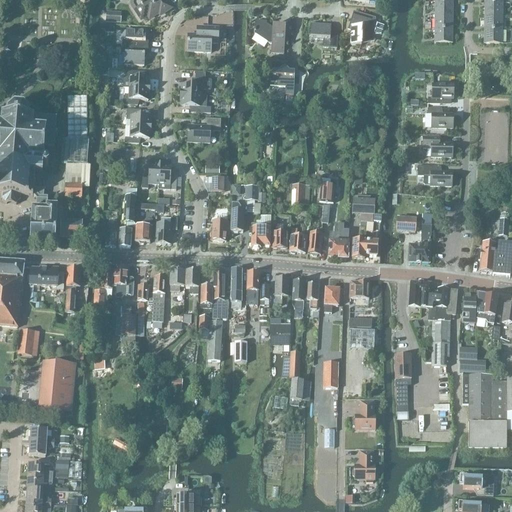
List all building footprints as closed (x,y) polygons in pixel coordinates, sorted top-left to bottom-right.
[(141,21),(141,20),(147,16),(150,19),(161,12),(163,14),(171,9),(165,0),(133,0),(132,1),(131,5),(132,7),(141,21)] [(435,3),(435,16),(453,16),(453,3),(435,3)] [(485,3),(485,17),(502,17),(502,4),(485,3)] [(112,13),(106,13),(106,24),(118,24),(118,17),(112,17),(112,13)] [(381,35),(384,26),(374,24),(375,19),(354,13),(352,21),(353,22),(352,29),(351,46),(361,47),(362,41),(374,42),(374,37),(381,35)] [(435,16),(435,30),(452,30),(453,16),(435,16)] [(485,17),(484,31),(502,31),(502,17),(485,17)] [(271,44),(271,53),(284,54),(286,27),(275,27),(275,28),(272,28),(266,25),(267,22),(255,22),(254,35),(269,44),(271,44)] [(323,49),(337,50),(338,33),(331,32),(331,27),(311,25),(310,39),(323,40),(323,49)] [(219,29),(196,28),(196,36),(188,36),(187,53),(211,54),(211,44),(218,45),(219,29)] [(122,41),(122,48),(148,49),(148,42),(145,42),(146,31),(126,30),(125,41),(122,41)] [(452,30),(435,30),(434,44),(452,44),(452,30)] [(502,31),(484,31),(484,44),(502,45),(502,31)] [(148,49),(122,48),(122,55),(125,55),(124,66),(144,67),(145,56),(148,56),(148,49)] [(285,96),(294,96),(295,72),(287,72),(287,70),(287,69),(286,68),(285,67),(284,67),(283,67),(282,68),(282,69),(282,72),(271,71),(270,83),(277,83),(278,85),(279,87),(281,88),(285,88),(285,96)] [(129,89),(150,91),(150,86),(149,85),(149,79),(138,79),(139,73),(125,72),(125,78),(124,78),(123,89),(125,89),(129,89)] [(180,91),(180,96),(201,97),(201,91),(210,91),(211,90),(211,82),(210,80),(193,80),(193,86),(182,85),(181,91),(180,91)] [(453,100),(453,86),(432,85),(432,99),(428,99),(428,105),(440,106),(440,99),(453,100)] [(125,89),(124,106),(136,107),(136,101),(148,102),(148,95),(150,96),(150,91),(129,89),(125,89)] [(180,96),(180,101),(181,101),(181,107),(192,108),(192,114),(211,115),(211,109),(206,108),(207,97),(201,97),(180,96)] [(62,140),(60,163),(87,166),(89,140),(87,140),(87,97),(67,98),(68,140),(62,140)] [(33,189),(35,174),(43,174),(43,168),(46,169),(48,167),(48,165),(47,163),(46,163),(47,155),(44,155),(45,148),(54,148),(56,119),(33,117),(33,114),(31,114),(31,113),(31,112),(29,112),(24,106),(25,105),(24,104),(23,106),(15,105),(14,103),(13,104),(14,105),(7,110),(6,110),(5,111),(7,112),(6,118),(2,117),(2,120),(0,120),(0,194),(2,195),(2,199),(0,199),(1,200),(2,200),(5,203),(5,204),(7,205),(7,203),(9,201),(13,202),(14,203),(14,205),(16,205),(16,204),(20,201),(21,202),(21,201),(20,201),(20,196),(33,197),(33,189)] [(427,116),(432,116),(431,129),(453,130),(453,116),(440,116),(440,110),(428,109),(427,116)] [(131,121),(131,128),(151,129),(152,124),(150,124),(150,118),(139,117),(140,111),(127,110),(126,121),(131,121)] [(188,144),(210,145),(210,133),(220,133),(221,120),(207,120),(207,128),(188,127),(188,144)] [(126,127),(125,144),(139,145),(141,139),(149,140),(149,134),(151,134),(151,129),(131,128),(126,127)] [(439,139),(422,138),(422,150),(431,150),(431,158),(452,159),(452,145),(439,145),(439,139)] [(105,172),(114,173),(115,161),(107,160),(105,172)] [(148,185),(159,186),(160,165),(155,165),(155,166),(149,166),(148,178),(143,177),(142,190),(148,190),(148,185)] [(159,186),(159,191),(165,191),(176,191),(177,178),(171,178),(171,167),(165,167),(165,165),(160,165),(159,186)] [(430,187),(452,188),(452,174),(439,174),(439,167),(418,167),(418,178),(424,178),(423,185),(424,186),(430,187)] [(45,174),(43,174),(35,174),(33,189),(44,190),(45,174)] [(212,193),(224,193),(224,179),(212,179),(212,193)] [(320,186),(319,203),(333,205),(335,187),(330,186),(331,180),(321,180),(320,186)] [(65,185),(65,198),(82,199),(82,186),(65,185)] [(291,206),(304,207),(304,187),(292,186),(291,206)] [(246,187),(245,202),(258,202),(258,194),(258,188),(246,187)] [(33,189),(33,197),(34,197),(37,200),(36,210),(32,209),(30,241),(55,243),(57,208),(47,207),(47,198),(43,198),(44,190),(33,189)] [(137,191),(133,191),(125,190),(125,198),(123,224),(127,224),(127,228),(135,228),(137,191)] [(375,202),(353,201),(352,215),(361,215),(360,223),(372,223),(373,216),(374,216),(375,202)] [(232,204),(231,213),(231,233),(243,233),(244,213),(240,213),(240,208),(238,205),(232,204)] [(321,224),(328,225),(330,208),(323,207),(321,224)] [(156,245),(170,246),(171,232),(177,232),(178,220),(171,220),(170,226),(157,225),(156,245)] [(396,233),(415,234),(416,221),(397,220),(396,233)] [(61,221),(61,239),(81,240),(82,222),(61,221)] [(152,228),(152,221),(145,221),(144,228),(135,227),(135,244),(138,244),(139,245),(139,246),(144,246),(145,244),(150,244),(150,235),(152,235),(152,228)] [(212,242),(226,243),(227,223),(213,222),(212,242)] [(498,238),(507,239),(508,222),(499,222),(498,238)] [(254,250),(257,250),(258,249),(261,249),(261,247),(270,248),(271,226),(252,225),(252,231),(249,231),(249,237),(251,237),(251,249),(253,249),(254,250)] [(328,256),(330,258),(339,258),(339,260),(340,260),(341,261),(345,262),(346,260),(347,260),(348,244),(348,233),(343,232),(343,226),(336,226),(335,235),(330,235),(330,238),(329,238),(328,256)] [(282,234),(283,227),(276,227),(275,234),(273,234),(272,250),(287,250),(287,234),(282,234)] [(408,264),(417,265),(421,265),(430,265),(431,227),(422,227),(421,246),(409,246),(408,264)] [(119,249),(130,249),(131,230),(121,230),(121,232),(120,232),(119,249)] [(289,253),(291,253),(292,255),(295,255),(296,254),(297,254),(297,255),(301,255),(301,254),(305,255),(307,239),(297,238),(297,231),(291,230),(289,253)] [(104,248),(116,249),(116,235),(105,234),(104,248)] [(312,257),(316,258),(318,256),(321,256),(320,256),(323,235),(310,234),(308,255),(311,256),(312,257)] [(369,242),(365,242),(365,256),(377,257),(378,243),(372,242),(372,239),(369,238),(369,242)] [(365,256),(365,242),(353,241),(352,260),(364,260),(365,256)] [(481,261),(480,273),(482,273),(482,274),(486,275),(487,274),(493,274),(494,255),(497,255),(498,245),(499,242),(489,241),(488,245),(482,245),(481,253),(479,253),(478,261),(481,261)] [(511,246),(498,245),(497,255),(494,255),(493,274),(493,277),(510,278),(511,249),(511,246)] [(0,262),(0,327),(18,329),(25,264),(0,262)] [(116,296),(124,297),(132,297),(134,279),(127,279),(128,267),(115,266),(113,287),(117,287),(116,296)] [(40,270),(39,288),(57,289),(57,291),(63,291),(64,275),(58,274),(58,269),(40,268),(40,270)] [(68,269),(67,269),(65,314),(75,315),(76,292),(75,292),(75,288),(80,289),(80,270),(74,270),(74,268),(68,268),(68,269)] [(30,269),(30,287),(39,288),(40,270),(30,269)] [(227,321),(228,302),(224,302),(225,271),(213,270),(213,299),(212,320),(227,321)] [(94,308),(104,309),(104,297),(112,297),(113,272),(102,271),(101,293),(95,292),(94,308)] [(170,293),(179,293),(180,288),(184,288),(185,272),(170,271),(170,287),(170,293)] [(242,271),(232,271),(231,285),(228,285),(227,293),(231,293),(231,301),(231,303),(241,303),(242,271)] [(190,296),(198,296),(198,289),(199,289),(199,272),(186,272),(185,289),(190,289),(190,296)] [(247,292),(247,306),(257,307),(258,292),(259,274),(247,274),(247,292)] [(149,303),(153,303),(152,324),(163,324),(166,278),(154,278),(153,295),(149,294),(149,303)] [(275,298),(275,306),(282,307),(282,298),(288,298),(288,281),(275,280),(275,298)] [(293,283),(292,303),(293,303),(293,306),(295,311),(303,312),(303,304),(304,304),(304,302),(305,302),(306,285),(306,284),(293,283)] [(349,300),(369,301),(370,283),(357,283),(357,284),(350,283),(349,300)] [(408,308),(420,309),(422,284),(410,283),(408,308)] [(422,284),(420,309),(430,309),(429,323),(432,323),(435,323),(437,293),(430,292),(431,284),(422,284)] [(306,285),(305,302),(310,302),(310,310),(317,311),(317,303),(318,286),(306,285)] [(137,302),(149,303),(149,287),(138,287),(137,302)] [(209,333),(209,322),(209,319),(211,319),(212,306),(212,287),(201,287),(201,306),(200,306),(199,332),(209,333)] [(260,287),(260,307),(264,307),(264,302),(269,302),(269,287),(260,287)] [(324,315),(331,315),(332,308),(338,308),(339,291),(337,291),(336,290),(332,290),(331,291),(326,291),(324,315)] [(432,344),(431,368),(446,369),(446,358),(448,359),(449,345),(450,321),(454,322),(454,317),(455,317),(457,293),(448,292),(448,291),(438,290),(437,293),(435,323),(432,323),(432,344)] [(477,294),(476,320),(484,321),(486,322),(487,324),(494,325),(498,298),(496,298),(496,297),(491,296),(491,297),(486,297),(486,295),(477,294)] [(464,298),(463,315),(462,315),(462,324),(475,324),(476,298),(464,298)] [(505,306),(502,324),(511,325),(511,303),(508,303),(506,304),(506,306),(505,306)] [(183,324),(191,324),(191,317),(184,316),(183,324)] [(121,338),(135,338),(135,318),(121,318),(121,338)] [(207,363),(219,363),(220,363),(222,336),(222,323),(209,322),(209,333),(207,363)] [(291,326),(270,326),(270,346),(283,346),(283,355),(287,355),(290,352),(290,346),(291,326)] [(491,340),(499,341),(499,329),(492,328),(491,340)] [(351,330),(350,350),(374,350),(375,330),(351,330)] [(18,356),(32,357),(34,334),(20,332),(18,356)] [(102,349),(102,334),(93,334),(93,349),(102,349)] [(234,365),(247,365),(247,345),(235,345),(234,365)] [(469,355),(459,355),(459,362),(460,362),(475,362),(475,357),(476,357),(477,350),(470,350),(469,355)] [(290,354),(289,380),(299,380),(300,354),(290,354)] [(411,356),(395,357),(395,381),(396,381),(407,381),(411,380),(411,356)] [(75,365),(44,362),(39,411),(70,414),(75,365)] [(475,362),(460,362),(459,374),(484,375),(485,369),(476,368),(476,362),(475,362)] [(324,364),(323,390),(337,390),(338,365),(324,364)] [(493,376),(475,376),(462,376),(463,406),(469,406),(468,424),(506,424),(506,414),(506,383),(493,383),(493,376)] [(172,380),(171,389),(182,390),(182,380),(172,380)] [(292,381),(290,401),(302,402),(304,382),(292,381)] [(407,387),(396,387),(397,414),(408,414),(407,387)] [(432,395),(432,412),(450,412),(450,405),(447,405),(447,400),(440,400),(439,395),(432,395)] [(352,423),(352,425),(353,427),(354,428),(355,428),(355,431),(375,431),(375,417),(373,417),(373,404),(360,404),(360,417),(355,417),(355,420),(353,422),(352,423)] [(506,424),(468,424),(468,450),(507,450),(507,431),(506,424)] [(31,430),(30,444),(54,445),(54,441),(46,440),(47,431),(31,430)] [(333,431),(324,431),(324,450),(333,450),(333,431)] [(54,445),(30,444),(29,457),(45,458),(46,449),(54,450),(54,445)] [(375,467),(373,467),(373,454),(360,454),(360,467),(354,467),(354,470),(352,471),(352,473),(352,475),(352,477),(354,478),(354,481),(366,481),(366,484),(373,484),(373,481),(374,481),(375,467)] [(29,465),(28,478),(53,479),(53,473),(44,473),(44,466),(29,465)] [(69,479),(69,487),(78,487),(78,479),(72,479),(72,470),(54,470),(53,479),(69,479)] [(459,476),(459,485),(463,485),(462,490),(477,491),(476,497),(493,498),(494,477),(482,477),(482,479),(468,478),(468,476),(459,476)] [(28,478),(27,491),(43,492),(43,485),(52,485),(53,479),(28,478)] [(27,491),(26,503),(51,505),(51,501),(49,501),(49,492),(43,492),(27,491)] [(174,507),(174,508),(201,508),(201,491),(188,491),(188,497),(176,497),(176,500),(173,501),(174,507)] [(458,511),(461,511),(488,511),(488,506),(467,505),(467,503),(458,502),(458,511)] [(51,505),(26,503),(25,511),(41,511),(41,508),(51,509),(51,505)]
